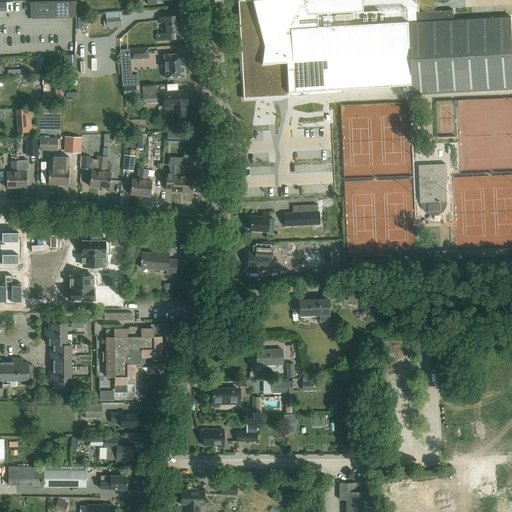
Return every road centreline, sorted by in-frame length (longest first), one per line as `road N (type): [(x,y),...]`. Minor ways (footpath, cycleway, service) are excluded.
road 1 (residential): [(437,461),(157,464)]
road 2 (residential): [(213,230),(220,129),(202,0)]
road 3 (residential): [(213,230),(82,211),(0,210)]
road 4 (residential): [(157,464),(198,304)]
